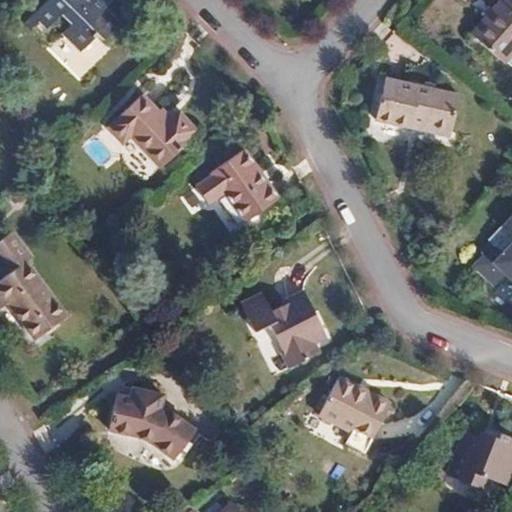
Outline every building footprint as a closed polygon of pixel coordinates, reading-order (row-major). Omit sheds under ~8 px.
[(48,27),(61,12),(71,22),(62,30),(80,48),(97,32),(102,37),(118,20),(104,6),(109,0),(45,0),(26,20),(32,27),(40,19),(48,27)] [(511,0),(498,0),(469,32),(500,61),(511,47),(511,0)] [(457,96),(384,77),(372,123),(407,133),(409,127),(446,137),(457,96)] [(143,97),(140,93),(105,125),(108,128),(143,97)] [(120,142),(129,134),(159,168),(186,144),(183,141),(194,131),(179,113),(168,124),(143,97),(108,128),(120,142)] [(209,171),(212,175),(196,188),(208,203),(224,191),(246,220),(278,196),(241,148),(209,171)] [(511,213),(499,227),(510,237),(496,250),(488,242),(478,252),(481,255),(470,267),(491,287),(502,275),(511,285),(511,213)] [(0,268),(4,274),(0,276),(0,306),(6,302),(34,338),(65,315),(23,260),(28,255),(9,230),(0,236),(0,268)] [(291,274),(235,300),(269,373),(325,348),(291,274)] [(396,398),(351,366),(326,400),(355,421),(348,431),(365,443),(396,398)] [(161,382),(148,376),(143,384),(156,391),(161,382)] [(131,378),(116,408),(140,421),(149,428),(165,450),(194,431),(178,408),(171,402),(177,390),(161,382),(156,391),(143,384),(131,378)] [(494,445),(462,432),(449,465),(464,470),(459,483),(476,490),(481,477),(502,486),(511,461),(511,440),(498,435),(494,445)] [(464,470),(449,465),(444,477),(459,483),(464,470)] [(241,511),(231,500),(217,511),(241,511)]
